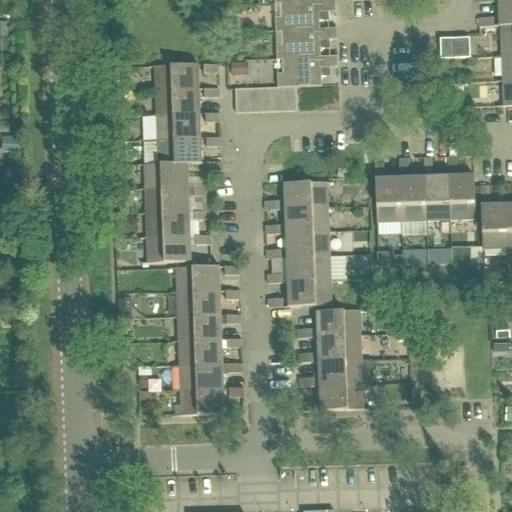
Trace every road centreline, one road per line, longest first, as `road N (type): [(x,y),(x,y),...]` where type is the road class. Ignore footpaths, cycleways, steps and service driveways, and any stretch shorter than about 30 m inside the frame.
road 1 (tertiary): [(79,462),(65,0)]
road 2 (residential): [(256,457),(249,164),(255,140),(275,126),(383,124)]
road 3 (residential): [(256,457),(287,443),(453,437),(477,454),(479,511)]
road 4 (residential): [(383,124),(379,35),(453,26),(464,0)]
road 5 (residential): [(79,462),(256,457)]
road 6 (residential): [(383,124),(408,133),(493,132),(511,143)]
